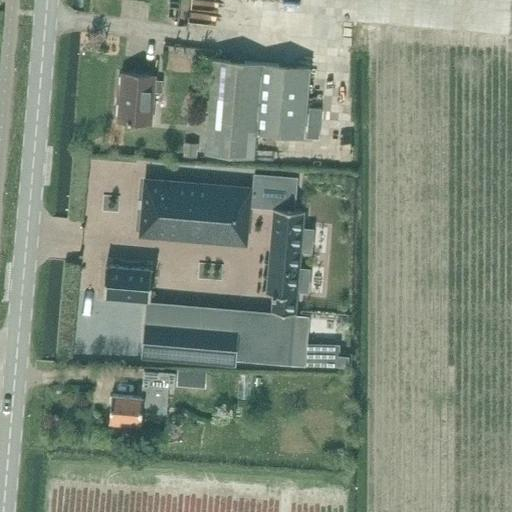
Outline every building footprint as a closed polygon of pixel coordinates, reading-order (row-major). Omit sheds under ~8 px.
[(303,136),(309,67),(214,59),(205,153),(253,157),(255,132),(303,136)] [(151,124),(155,76),(123,73),(118,121),(151,124)] [(250,187),(249,187),(145,179),(140,234),(246,242),(249,208),(250,187)] [(297,208),(298,190),(249,186),(249,187),(250,187),(249,208),(254,209),(254,206),(274,208),(267,293),(275,294),(274,312),(298,314),(300,290),(311,291),(312,268),(303,267),(304,250),(315,251),(316,228),(306,227),(308,209),(297,208)] [(151,299),(153,267),(106,263),(103,295),(151,299)] [(146,353),(145,357),(232,364),(233,353),(235,328),(234,328),(234,333),(149,326),(149,321),(148,321),(146,353)] [(306,353),(306,364),(338,365),(338,353),(338,345),(306,344),(306,353)] [(174,387),(175,372),(144,370),(142,397),(112,394),(110,421),(141,423),(142,411),(166,413),(168,386),(174,387)]
